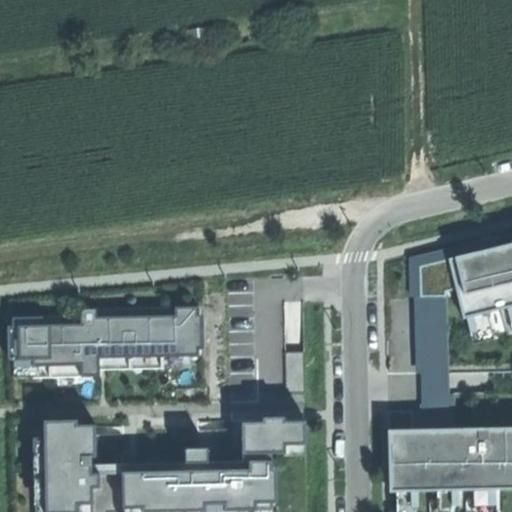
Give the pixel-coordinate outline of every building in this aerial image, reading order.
[(511,331),(511,240),(510,241),(507,232),(492,236),(414,255),(414,294),(418,294),(420,370),(424,370),(425,408),(417,408),(417,424),(441,423),(460,423),(459,391),(454,391),(451,288),(462,285),(477,340),(511,331)] [(79,312),(9,313),(9,365),(15,365),(15,376),(101,374),(101,370),(106,370),(192,368),(192,357),(202,356),(201,302),(79,304),(79,312)] [(304,352),(287,353),(289,388),(306,387),(304,352)] [(71,412),(39,413),(40,423),(26,424),(28,499),(41,499),(40,511),(156,511),(156,507),(188,506),(187,511),(250,511),(250,498),(270,497),(269,459),(202,462),(202,447),(193,448),(185,448),(185,462),(91,465),(90,421),(71,421),(71,412)] [(264,423),(243,424),(244,454),(283,452),(283,444),(302,443),(301,422),(283,423),(282,416),(264,417),(264,423)] [(417,424),(384,425),(386,491),(396,491),(396,511),(415,511),(415,486),(438,485),(438,511),(460,511),(459,486),(474,485),(474,511),(498,511),(498,490),(511,489),(511,420),(460,423),(441,423),(417,424)]
